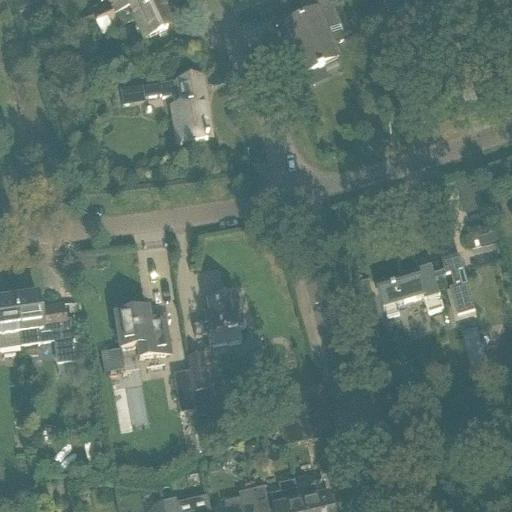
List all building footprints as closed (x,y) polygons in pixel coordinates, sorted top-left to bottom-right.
[(34,0),(20,0),(16,2),(18,9),(20,16),(37,10),(34,0)] [(108,0),(112,7),(93,16),(97,24),(148,0),(108,0)] [(148,0),(97,24),(105,41),(118,35),(114,27),(125,22),(126,25),(134,22),(143,42),(167,31),(162,22),(167,20),(157,0),(148,0)] [(300,14),(301,24),(287,30),(309,77),(340,63),(333,48),(344,42),(345,39),(329,4),(336,0),(303,0),(300,2),(301,3),(301,7),(302,10),(305,13),(300,14)] [(432,0),(375,0),(389,28),(390,28),(390,27),(418,14),(419,16),(418,17),(422,25),(423,24),(433,47),(451,39),(432,0)] [(149,90),(141,91),(143,100),(163,97),(163,100),(173,98),(175,110),(174,110),(180,146),(207,142),(203,123),(207,122),(200,81),(180,84),(176,85),(149,90)] [(80,82),(51,95),(58,110),(65,107),(87,96),(80,82)] [(468,182),(456,186),(461,204),(481,198),(476,180),(468,182)] [(494,235),(478,239),(481,249),(497,244),(494,235)] [(432,271),(405,279),(408,287),(380,295),(387,321),(400,317),(397,309),(424,301),(429,317),(444,313),(436,285),(452,281),(456,295),(451,296),(459,324),(476,319),(460,263),(443,268),(445,277),(435,280),(432,271)] [(37,298),(13,302),(20,350),(39,347),(52,345),(56,369),(78,366),(72,323),(64,324),(62,309),(38,311),(37,298)] [(207,325),(193,328),(195,340),(198,339),(205,338),(207,350),(241,344),(240,335),(239,332),(244,331),(242,319),(237,320),(233,300),(207,305),(209,316),(205,316),(207,325)] [(0,352),(20,350),(13,302),(0,303),(0,352)] [(168,357),(166,344),(163,324),(147,326),(145,315),(115,319),(118,339),(120,353),(137,350),(139,362),(168,357)] [(202,359),(187,361),(193,395),(208,392),(202,359)] [(187,376),(171,378),(179,418),(195,415),(187,376)] [(306,408),(295,414),(298,426),(309,423),(306,408)] [(298,426),(295,414),(280,424),(287,449),(295,448),(314,443),(309,423),(298,426)] [(83,449),(82,449),(87,468),(104,464),(103,458),(100,445),(83,449)] [(246,456),(250,459),(255,459),(259,454),(258,449),(253,446),(248,447),(245,451),(246,456)] [(262,490),(250,493),(254,511),(300,511),(296,493),(294,483),(278,487),(279,495),(264,498),(262,490)] [(296,493),(300,511),(328,511),(322,485),(310,488),(311,490),(296,493)] [(254,511),(250,493),(238,496),(239,502),(223,506),(223,511),(254,511)] [(175,511),(174,502),(161,505),(162,511),(175,511)]
